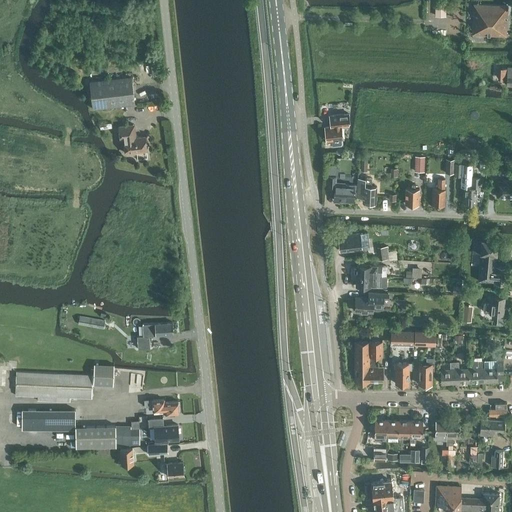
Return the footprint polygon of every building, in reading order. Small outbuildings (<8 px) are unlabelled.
[(446,16),(446,3),(436,3),(436,15),(446,16)] [(506,36),(508,6),(474,4),(472,34),(506,36)] [(500,67),(499,79),(507,79),(506,85),(511,85),(511,66),(507,67),(500,67)] [(92,109),(135,104),(131,76),(89,81),(92,109)] [(326,133),(324,134),(325,139),(327,139),(327,140),(330,140),(331,145),(333,146),(342,145),(343,143),(343,139),(342,126),(348,125),(349,113),(330,115),(331,126),(325,127),(326,133)] [(134,137),(133,124),(119,126),(120,139),(124,138),(125,152),(146,150),(145,136),(134,137)] [(415,155),(415,171),(425,172),(425,156),(415,155)] [(454,160),(446,159),(446,174),(454,174),(454,160)] [(326,162),(325,173),(336,174),(337,162),(326,162)] [(461,177),(461,187),(465,187),(472,187),(472,177),(473,164),(462,163),(462,165),(461,177)] [(353,201),(354,185),(336,184),(336,177),(328,176),(328,191),(335,191),(334,200),(353,201)] [(376,202),(377,186),(371,186),(372,178),(358,177),(357,197),(363,197),(363,202),(376,202)] [(479,192),(480,177),(472,177),(472,187),(465,187),(465,202),(477,202),(477,192),(479,192)] [(445,189),(445,178),(439,178),(438,188),(433,188),(432,204),(445,205),(445,189)] [(511,183),(504,183),(498,183),(497,196),(511,196),(511,183)] [(415,188),(416,184),(412,184),(412,188),(406,188),(405,203),(419,204),(420,189),(415,188)] [(346,237),(339,238),(340,250),(370,247),(368,232),(360,233),(345,234),(346,237)] [(506,283),(508,267),(495,266),(498,241),(474,239),(473,252),(481,253),(478,281),(506,283)] [(511,242),(502,242),(501,255),(511,255),(511,242)] [(387,245),(377,247),(379,259),(388,257),(387,245)] [(357,265),(357,275),(382,276),(387,276),(387,266),(382,266),(371,266),(371,265),(357,265)] [(357,275),(356,285),(370,286),(387,286),(387,281),(387,276),(382,276),(357,275)] [(462,294),(463,286),(453,286),(453,294),(462,294)] [(374,298),(373,307),(383,307),(383,298),(388,299),(388,293),(369,292),(369,298),(374,298)] [(504,315),(505,297),(491,296),(491,302),(485,302),(484,303),(483,310),(485,311),(490,312),(490,314),(504,315)] [(373,311),(373,307),(374,298),(369,298),(356,297),(355,311),(373,311)] [(464,305),(462,320),(471,321),(473,306),(464,305)] [(114,331),(115,322),(80,316),(78,324),(114,331)] [(150,323),(150,335),(173,333),(172,322),(150,323)] [(413,344),(413,331),(391,330),(391,343),(413,344)] [(435,345),(435,332),(415,331),(415,344),(435,345)] [(139,347),(150,347),(149,338),(139,339),(139,347)] [(376,366),(376,355),(383,355),(383,340),(355,341),(355,381),(383,381),(383,366),(376,366)] [(483,360),(484,381),(498,381),(497,374),(503,373),(503,359),(497,360),(497,367),(487,367),(487,360),(483,360)] [(469,368),(470,382),(484,381),(483,360),(478,361),(478,368),(469,368)] [(407,385),(407,384),(409,384),(409,362),(396,362),(396,384),(402,384),(402,385),(407,385)] [(456,383),(455,362),(450,362),(450,369),(440,370),(441,384),(456,383)] [(459,362),(455,362),(456,383),(470,382),(469,368),(459,369),(459,362)] [(434,370),(435,364),(419,363),(419,369),(419,384),(425,384),(426,385),(430,385),(431,384),(432,384),(432,370),(434,370)] [(115,364),(94,364),(94,385),(115,385),(115,364)] [(92,398),(92,385),(93,374),(16,371),(15,395),(37,396),(37,400),(70,401),(70,397),(92,398)] [(165,410),(165,414),(179,413),(178,401),(164,402),(164,399),(152,400),(153,411),(165,410)] [(75,429),(75,409),(22,409),(22,429),(75,429)] [(141,418),(142,430),(166,428),(165,418),(150,419),(149,417),(141,418)] [(504,431),(505,419),(481,418),(480,435),(495,435),(495,430),(504,431)] [(386,435),(387,419),(374,419),(374,437),(386,438),(386,435)] [(398,435),(398,419),(387,419),(386,435),(398,435)] [(398,435),(410,435),(410,420),(398,419),(398,435)] [(422,420),(410,420),(410,435),(410,441),(416,441),(415,435),(422,435),(422,420)] [(447,433),(447,420),(436,420),(435,438),(447,438),(447,433)] [(447,433),(447,438),(446,445),(453,445),(453,438),(458,438),(458,421),(447,420),(447,433)] [(116,425),(76,426),(76,447),(117,446),(131,446),(131,445),(140,444),(140,428),(132,428),(131,425),(116,425)] [(148,454),(168,452),(167,443),(147,445),(148,454)] [(121,463),(133,462),(132,446),(120,447),(121,463)] [(386,460),(386,448),(374,448),(374,460),(386,460)] [(492,454),(492,465),(503,465),(504,449),(496,448),(496,454),(492,454)] [(411,450),(411,461),(420,461),(420,450),(411,450)] [(168,476),(184,475),(183,461),(164,463),(165,467),(167,467),(168,476)] [(393,498),(391,480),(372,482),(374,499),(375,511),(404,511),(403,497),(393,498)] [(460,511),(461,497),(462,486),(437,485),(436,505),(445,505),(445,511),(460,511)] [(424,490),(414,489),(414,501),(423,501),(424,490)] [(483,498),(481,511),(498,511),(499,493),(483,492),(483,498)] [(460,511),(480,511),(481,511),(483,498),(461,497),(460,511)]
